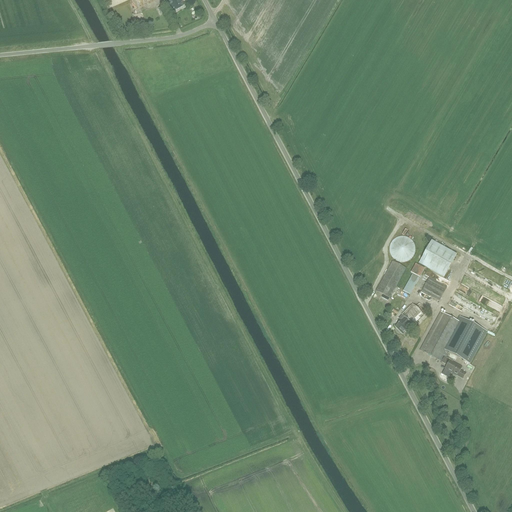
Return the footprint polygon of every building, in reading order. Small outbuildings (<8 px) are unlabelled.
[(179,9),(174,0),(165,0),(171,10),(174,9),(175,11),(179,9)] [(181,1),(183,0),(182,0),(174,0),(179,9),(184,7),(181,1)] [(415,251),(415,250),(415,249),(415,248),(415,247),(414,246),(414,245),(414,244),(413,243),(413,242),(412,241),(411,240),(410,239),(409,239),(408,238),(407,238),(406,237),(405,237),(404,237),(403,237),(402,237),(401,237),(400,237),(399,237),(398,237),(397,238),(396,238),(395,239),(394,240),(393,240),(392,241),(392,242),(391,243),(391,244),(390,245),(390,246),(390,247),(389,248),(389,249),(389,250),(389,251),(389,252),(390,253),(390,254),(390,255),(391,255),(391,256),(392,257),(392,258),(393,259),(394,259),(395,260),(395,261),(396,261),(397,261),(398,262),(399,262),(400,262),(401,262),(402,262),(403,262),(404,262),(405,262),(406,262),(407,261),(408,261),(409,261),(410,260),(411,259),(412,258),(413,257),(413,256),(414,255),(414,254),(415,253),(415,252),(415,251)] [(444,278),(456,255),(431,241),(419,264),(444,278)] [(389,298),(406,269),(392,262),(376,291),(389,298)] [(404,292),(410,295),(425,269),(416,264),(411,273),(414,275),(404,292)] [(447,288),(429,278),(422,291),(439,301),(447,288)] [(478,300),(497,310),(500,304),(481,294),(478,300)] [(478,308),(479,304),(462,298),(461,302),(478,308)] [(411,328),(427,312),(419,304),(415,307),(412,304),(401,315),(404,318),(401,321),(395,326),(402,334),(408,329),(406,326),(408,325),(411,328)] [(485,311),(483,318),(492,321),(494,315),(485,311)] [(459,317),(457,321),(440,312),(420,351),(443,363),(447,365),(445,369),(463,379),(466,374),(460,371),(462,368),(452,363),(452,361),(446,358),(448,352),(470,364),(487,332),(459,317)]
